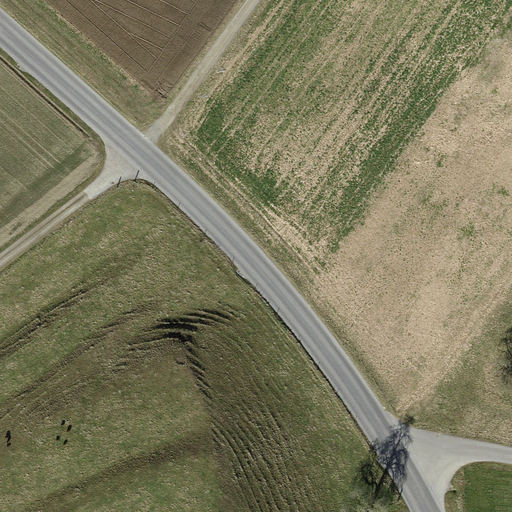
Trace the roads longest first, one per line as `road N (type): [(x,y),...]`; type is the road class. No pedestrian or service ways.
road 1 (unclassified): [(438,511),(312,317),(0,20)]
road 2 (track): [(141,149),(251,0)]
road 3 (track): [(141,149),(0,261)]
